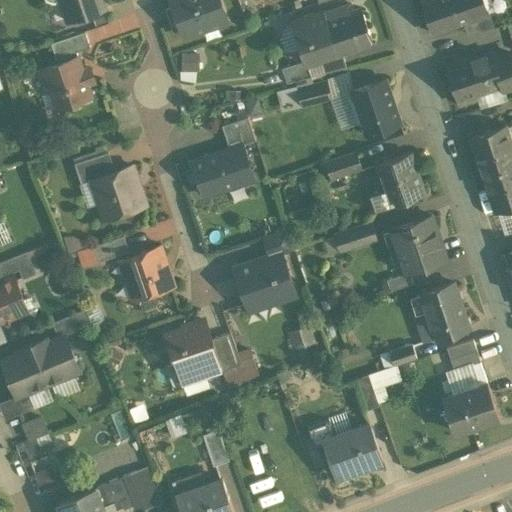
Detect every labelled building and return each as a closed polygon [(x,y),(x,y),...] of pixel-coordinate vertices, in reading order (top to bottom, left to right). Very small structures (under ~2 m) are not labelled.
[(61,0),(68,18),(103,6),(100,0),(61,0)] [(171,0),(183,35),(227,20),(220,0),(171,0)] [(464,0),(426,0),(435,27),(470,16),(464,0)] [(464,0),(470,16),(488,10),(485,0),(464,0)] [(347,3),(293,21),(305,59),(306,61),(319,57),(341,50),(372,39),(361,6),(350,10),(347,3)] [(85,30),(50,41),(57,61),(77,55),(76,50),(90,45),(85,30)] [(492,49),(446,65),(459,102),(477,96),(476,91),(503,82),(504,82),(494,54),(492,49)] [(200,67),(200,50),(182,50),(182,67),(200,67)] [(341,50),(319,57),(323,71),(346,65),(341,50)] [(511,51),(508,50),(494,54),(504,82),(503,82),(504,87),(511,84),(511,51)] [(57,61),(41,67),(49,91),(42,94),(47,108),(54,105),(54,107),(91,94),(86,81),(90,80),(86,68),(82,69),(77,55),(57,61)] [(305,59),(281,66),(286,81),(311,75),(306,61),(305,59)] [(386,78),(352,89),(368,134),(401,123),(385,81),(387,80),(386,78)] [(329,79),(299,87),(304,103),(334,95),(329,79)] [(248,114),(222,123),(229,145),(241,141),(242,142),(256,138),(248,114)] [(511,143),(505,123),(470,135),(478,156),(484,172),(511,162),(511,143)] [(229,145),(193,158),(205,194),(254,177),(242,142),(241,141),(229,145)] [(108,150),(74,161),(81,181),(92,178),(92,176),(115,169),(108,150)] [(409,150),(377,162),(390,201),(423,190),(409,150)] [(359,153),(337,161),(342,175),(364,167),(359,153)] [(511,162),(484,172),(489,187),(488,188),(495,209),(511,203),(511,162)] [(115,169),(92,176),(92,178),(105,216),(145,203),(131,163),(115,169)] [(511,204),(499,208),(507,232),(511,230),(511,204)] [(430,213),(397,225),(406,251),(402,253),(408,270),(445,257),(430,213)] [(372,221),(335,233),(340,249),(377,236),(372,221)] [(287,228),(264,236),(270,253),(281,249),(282,250),(293,247),(287,228)] [(123,233),(93,244),(98,260),(127,250),(128,247),(123,233)] [(148,249),(146,248),(140,250),(139,252),(122,258),(130,284),(136,287),(138,294),(172,282),(160,245),(148,249)] [(26,249),(14,254),(23,276),(35,271),(26,249)] [(270,253),(234,265),(249,309),(296,292),(282,250),(281,249),(270,253)] [(14,274),(0,280),(0,319),(1,319),(10,323),(13,314),(14,313),(12,308),(25,302),(14,274)] [(454,280),(416,293),(421,310),(426,308),(435,337),(469,325),(454,280)] [(86,307),(74,312),(80,326),(91,322),(86,307)] [(74,312),(52,321),(58,336),(65,333),(80,326),(74,312)] [(206,319),(166,332),(180,373),(218,360),(220,359),(212,336),(206,319)] [(231,330),(212,336),(220,359),(218,360),(221,369),(241,362),(231,330)] [(46,336),(17,348),(19,352),(2,359),(16,394),(17,394),(28,390),(79,368),(65,333),(58,336),(48,340),(46,336)] [(473,337),(447,346),(455,368),(481,360),(473,337)] [(415,342),(391,350),(396,363),(420,355),(415,342)] [(368,372),(353,378),(363,409),(379,404),(368,372)] [(487,380),(442,396),(454,430),(480,421),(481,422),(499,416),(487,380)] [(28,390),(17,394),(22,407),(33,402),(28,390)] [(16,394),(0,400),(0,404),(5,418),(23,410),(22,407),(17,394),(16,394)] [(41,414),(22,422),(28,437),(47,429),(41,414)] [(329,418),(307,426),(314,445),(324,441),(323,437),(335,433),(329,418)] [(335,433),(323,437),(324,441),(336,474),(382,458),(369,421),(335,433)] [(218,427),(203,433),(213,464),(228,459),(218,427)] [(32,469),(39,489),(60,482),(52,462),(32,469)] [(122,475),(95,486),(98,495),(100,495),(103,505),(112,502),(115,511),(134,504),(122,475)] [(234,511),(222,476),(176,492),(183,511),(234,511)] [(106,511),(103,505),(100,495),(98,495),(62,510),(63,511),(106,511)]
